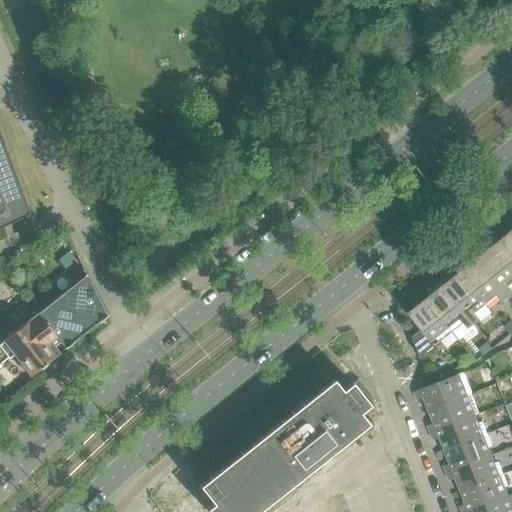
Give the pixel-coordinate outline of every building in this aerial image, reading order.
[(0,229),(25,218),(26,217),(27,216),(28,214),(28,213),(28,211),(0,135),(0,229)] [(511,233),(511,232),(493,246),(511,269),(511,233)] [(511,283),(511,269),(493,246),(477,259),(507,298),(511,293),(511,291),(508,286),(511,283)] [(507,298),(477,259),(460,273),(485,304),(496,296),(502,302),(507,298)] [(105,316),(83,270),(73,278),(76,282),(57,298),(85,332),(105,316)] [(485,304),(460,273),(443,286),(473,324),(479,320),(474,313),(485,304)] [(473,324),(443,286),(426,300),(451,331),(462,323),(467,329),(473,324)] [(85,332),(57,298),(45,308),(41,304),(33,310),(36,313),(59,343),(64,348),(85,332)] [(451,331),(426,300),(409,314),(420,328),(412,335),(421,357),(441,341),(440,340),(451,331)] [(54,347),(59,343),(36,313),(32,317),(1,341),(2,342),(0,344),(0,348),(8,359),(12,355),(29,376),(58,353),(54,347)] [(471,394),(466,382),(460,385),(456,376),(414,393),(418,400),(427,397),(432,409),(471,394)] [(332,380),(198,487),(212,504),(205,509),(207,511),(256,511),(367,425),(358,413),(368,405),(350,383),(341,391),(332,380)] [(472,417),(469,409),(476,406),(471,394),(432,409),(437,422),(428,426),(431,433),(472,417)] [(487,434),(483,423),(475,425),(472,417),(431,433),(434,441),(443,437),(448,449),(487,434)] [(488,457),(485,450),(492,447),(487,434),(448,449),(453,462),(444,466),(446,473),(488,457)] [(503,474),(498,462),(491,465),(488,457),(446,473),(449,481),(459,477),(464,489),(503,474)] [(466,511),(504,497),(501,488),(507,485),(503,474),(464,489),(469,503),(460,506),(461,511),(466,511)] [(511,511),(511,503),(507,505),(504,497),(466,511),(511,511)]
